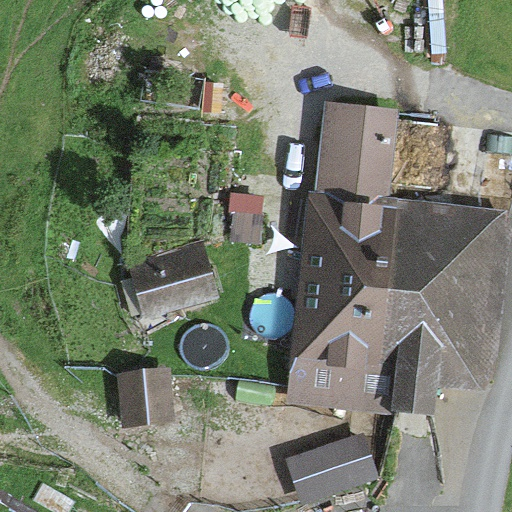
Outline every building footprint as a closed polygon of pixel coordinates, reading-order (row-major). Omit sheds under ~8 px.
[(392,114),(331,105),(320,182),(382,191),(392,114)] [(398,195),(501,204),(508,140),(404,130),(398,195)] [(321,204),(300,387),(426,401),(429,372),(488,379),(506,225),(321,204)] [(137,270),(144,299),(205,284),(197,254),(137,270)] [(118,381),(128,421),(167,412),(158,372),(118,381)] [(371,429),(290,451),(302,497),(383,476),(371,429)]
